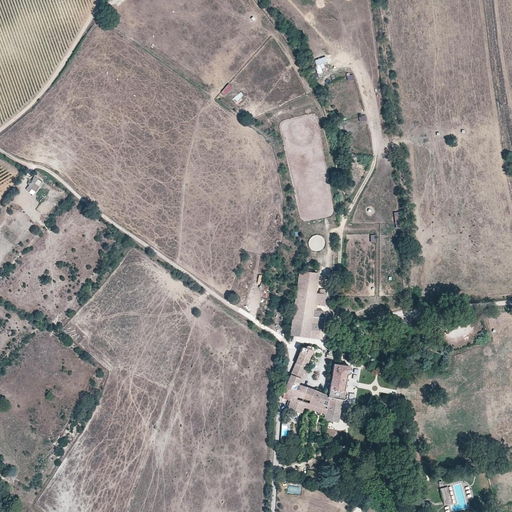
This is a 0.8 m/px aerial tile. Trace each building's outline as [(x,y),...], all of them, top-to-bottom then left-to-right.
[(322,71),(326,70),(324,63),(327,62),(326,56),(314,60),(319,77),(323,75),(322,71)] [(228,83),(220,93),(225,96),(233,86),(228,83)] [(246,97),(237,105),(240,109),(249,101),(246,97)] [(38,180),(34,177),(26,189),(30,192),(38,180)] [(394,212),(395,228),(403,228),(402,212),(394,212)] [(319,273),(300,270),(290,334),(321,338),(324,313),(313,311),(315,293),(319,273)] [(327,295),(315,293),(313,311),(324,313),(327,295)] [(339,344),(337,344),(328,353),(327,355),(327,358),(335,360),(336,354),(339,344)] [(313,351),(321,353),(320,350),(306,346),(305,348),(302,347),(284,391),(283,398),(290,401),(288,407),(301,411),(303,406),(315,410),(325,413),(327,409),(325,409),(326,406),(327,406),(328,397),(318,391),(312,389),(299,384),(313,351)] [(349,366),(334,364),(331,378),(332,378),(332,379),(346,382),(347,374),(348,374),(349,373),(350,372),(350,371),(350,369),(350,368),(349,366)] [(332,378),(331,378),(328,397),(343,400),(346,398),(347,393),(344,391),(346,382),(332,379),(332,378)] [(343,400),(328,397),(327,406),(326,406),(325,409),(327,409),(325,413),(324,419),(339,422),(343,400)] [(443,505),(452,503),(448,486),(440,488),(443,505)]
